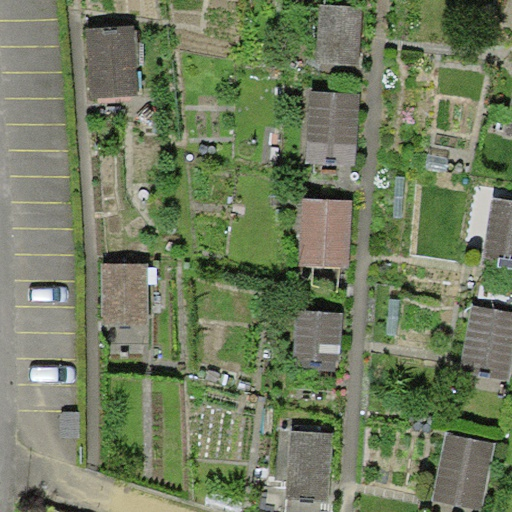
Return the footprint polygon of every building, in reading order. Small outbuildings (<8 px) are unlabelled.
[(321,6),(321,67),(363,67),(363,6),(321,6)] [(85,30),(88,99),(139,97),(136,28),(85,30)] [(313,97),(311,165),(357,166),(359,98),(313,97)] [(304,202),(302,267),(347,269),(349,204),(304,202)] [(511,204),(496,202),(485,268),(511,271),(511,204)] [(106,266),(105,324),(149,325),(150,266),(106,266)] [(511,313),(476,308),(465,376),(511,383),(511,313)] [(299,313),(298,360),(341,361),(342,314),(299,313)] [(495,442),(450,433),(437,502),(482,510),(495,442)] [(292,434),(289,498),(329,499),(331,436),(292,434)]
